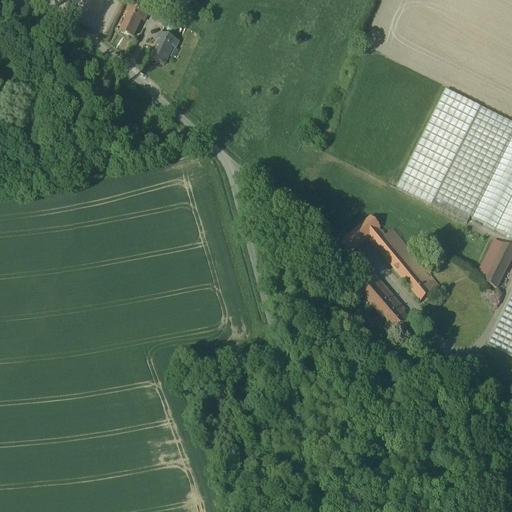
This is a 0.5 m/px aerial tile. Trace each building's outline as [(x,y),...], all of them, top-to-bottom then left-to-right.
[(147,16),(129,7),(126,14),(129,16),(121,33),(133,38),(141,21),(144,23),(147,16)] [(160,43),(152,60),(165,66),(173,49),(176,50),(179,43),(161,34),(157,41),(160,43)] [(511,239),(511,124),(446,91),(397,189),(467,224),(470,218),(511,239)] [(320,268),(326,275),(369,239),(421,301),(438,287),(391,232),(385,238),(379,230),(380,229),(371,219),(321,261),(324,265),(320,268)] [(511,259),(511,250),(495,242),(478,276),(486,280),(484,283),(497,290),(511,259)] [(373,279),(358,293),(389,326),(381,333),(389,342),(410,322),(403,314),(405,312),(373,279)] [(511,296),(488,346),(511,358),(511,296)]
